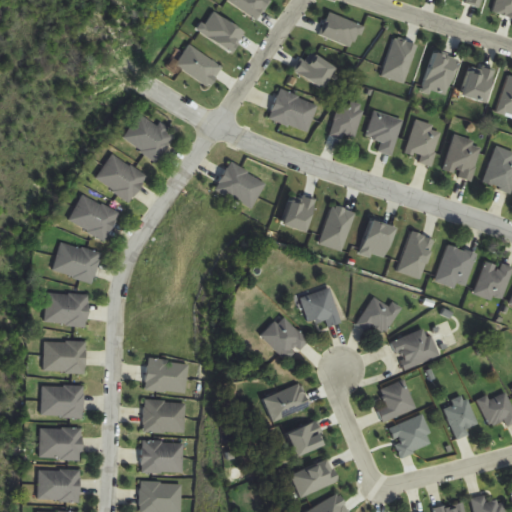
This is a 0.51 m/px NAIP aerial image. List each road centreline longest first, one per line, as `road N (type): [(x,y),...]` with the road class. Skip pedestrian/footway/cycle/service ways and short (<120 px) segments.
road 1 (residential): [(108,511),(120,293),(141,239),(304,0)]
road 2 (residential): [(511,231),(219,125),(145,82)]
road 3 (residential): [(511,453),(378,488),(332,383),(336,370)]
road 4 (residential): [(511,50),(352,0)]
